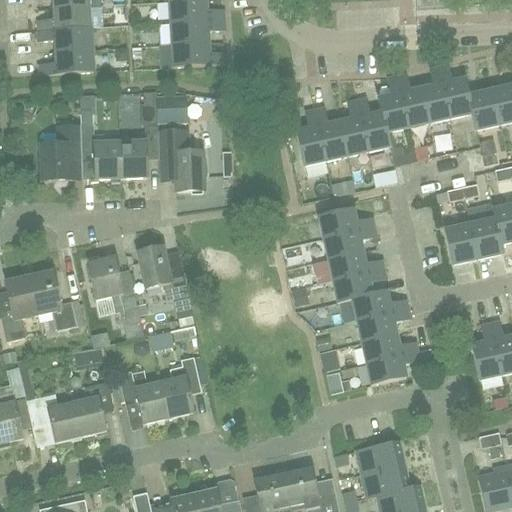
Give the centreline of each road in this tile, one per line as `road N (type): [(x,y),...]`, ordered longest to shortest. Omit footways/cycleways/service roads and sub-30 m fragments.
road 1 (residential): [(460,511),(433,392),(327,417),(310,440),(221,459),(196,445),(0,490)]
road 2 (unclassified): [(511,33),(309,41),(288,29),(271,0)]
road 3 (residential): [(511,284),(423,306),(397,192)]
road 4 (residential): [(0,232),(40,221),(155,216)]
